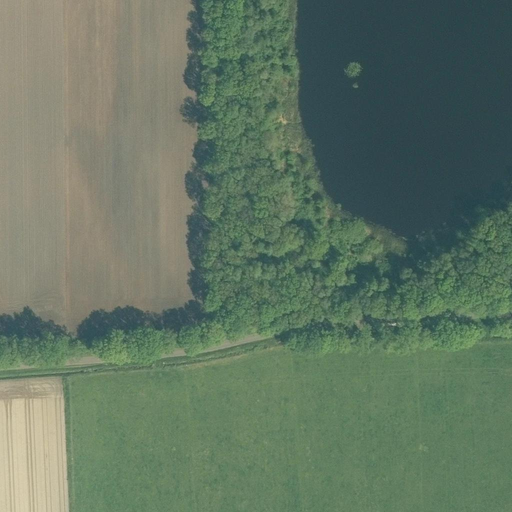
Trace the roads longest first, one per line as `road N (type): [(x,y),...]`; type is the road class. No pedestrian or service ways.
road 1 (unclassified): [(0,367),(195,350),(334,322),(511,313)]
road 2 (track): [(219,0),(223,345)]
